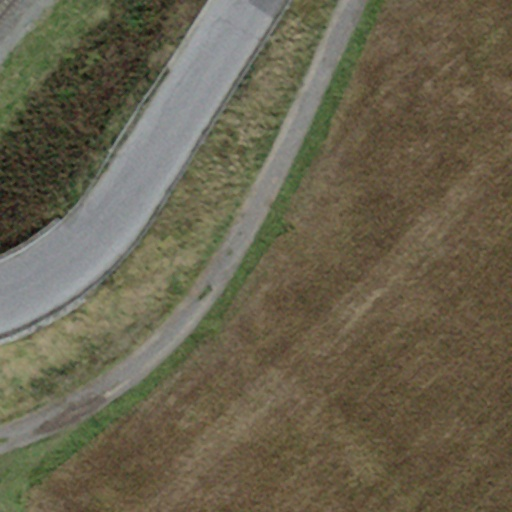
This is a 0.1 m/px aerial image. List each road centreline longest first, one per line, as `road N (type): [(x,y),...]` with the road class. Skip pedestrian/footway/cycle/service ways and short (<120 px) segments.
road 1 (track): [(0,440),(102,393),(164,343),(211,288),(287,154),(354,0)]
road 2 (tertiary): [(0,300),(47,276),(104,223),(249,0)]
